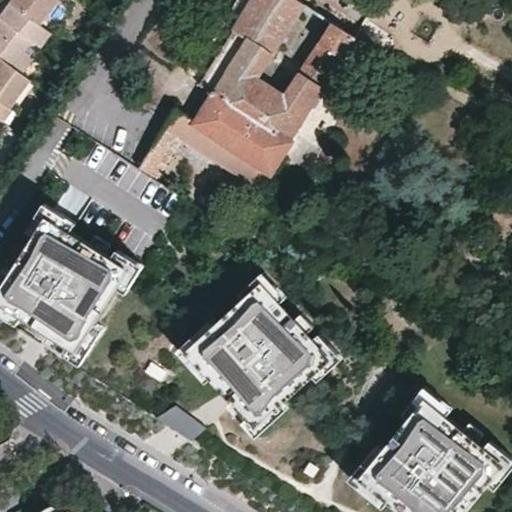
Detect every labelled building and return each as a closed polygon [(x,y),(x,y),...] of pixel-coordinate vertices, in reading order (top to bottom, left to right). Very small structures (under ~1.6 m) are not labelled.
[(0,54),(20,70),(24,73),(54,33),(44,25),(10,0),(8,0),(0,12),(0,54)] [(10,0),(44,25),(61,0),(10,0)] [(198,125),(274,176),(359,40),(337,26),(288,99),(261,80),(308,7),(298,0),(256,0),(201,85),(216,96),(198,125)] [(20,70),(0,54),(0,118),(7,124),(18,110),(14,107),(0,97),(20,70)] [(24,73),(20,70),(0,97),(14,107),(34,80),(24,73)] [(169,120),(189,134),(195,123),(197,121),(177,108),(169,120)] [(169,120),(139,166),(160,179),(189,134),(169,120)] [(195,123),(189,134),(268,186),(274,176),(198,125),(195,123)] [(48,220),(0,294),(0,301),(77,351),(128,271),(48,220)] [(325,361),(263,291),(194,353),(256,422),(325,361)] [(169,403),(160,419),(193,438),(202,423),(169,403)] [(461,511),(497,469),(425,409),(364,481),(401,511),(461,511)]
